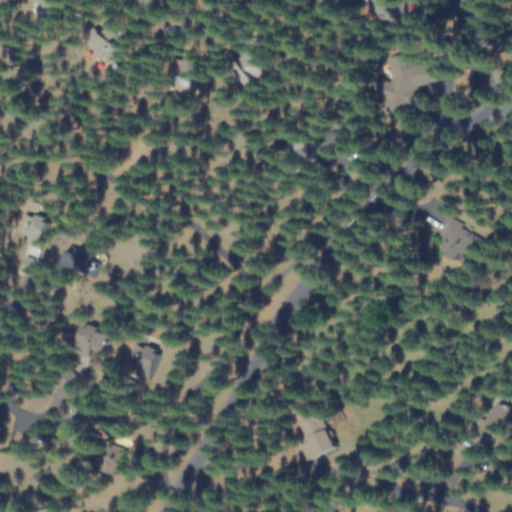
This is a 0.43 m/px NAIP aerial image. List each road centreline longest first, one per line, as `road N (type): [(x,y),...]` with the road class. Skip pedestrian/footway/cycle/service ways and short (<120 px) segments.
road 1 (residential): [(465,0),(490,108),(433,146),(292,298),(168,511)]
road 2 (residential): [(475,511),(402,467),(386,467),(378,478),(390,493),(457,502)]
